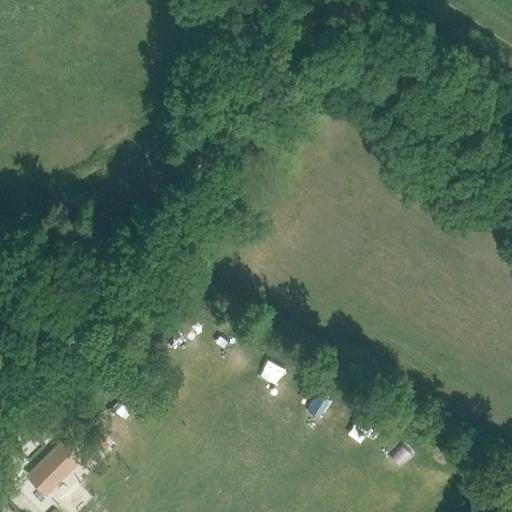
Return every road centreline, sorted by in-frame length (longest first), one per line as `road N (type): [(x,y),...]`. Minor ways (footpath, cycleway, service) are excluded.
road 1 (track): [(263,0),(162,245),(0,434)]
road 2 (track): [(326,0),(511,133)]
